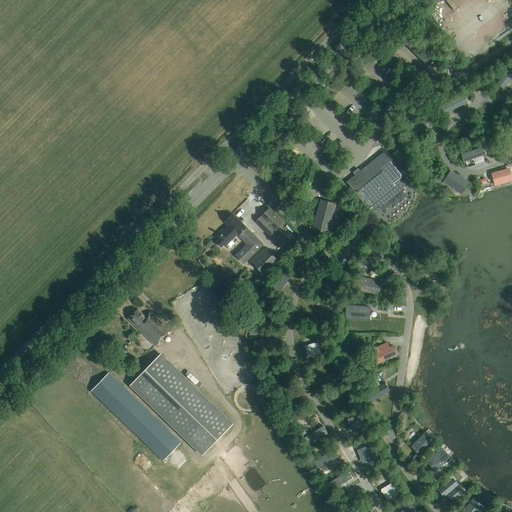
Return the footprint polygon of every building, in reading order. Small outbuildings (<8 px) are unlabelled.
[(511,66),(500,81),(506,86),(511,78),(511,66)] [(460,98),(442,107),(445,114),(463,105),(460,98)] [(424,130),(421,122),(408,126),(411,135),(424,130)] [(431,139),(425,140),(428,154),(434,153),(431,139)] [(486,155),(484,147),(461,154),(464,162),(486,155)] [(404,190),(397,181),(400,178),(401,176),(390,162),(392,160),(385,152),(348,183),(356,193),(372,214),(379,208),(382,212),(391,205),(389,203),(404,190)] [(511,181),(511,178),(509,168),(491,173),(495,187),(511,181)] [(469,183),(450,170),(442,182),(461,195),(469,183)] [(338,193),(336,202),(344,204),(347,195),(338,193)] [(336,222),(331,220),(336,204),(321,200),(313,230),(328,234),(328,233),(333,234),(336,222)] [(270,237),(284,223),(269,208),(255,222),(270,237)] [(263,245),(255,238),(232,214),(225,221),(230,227),(226,231),(223,230),(220,233),(222,235),(219,238),(226,245),(238,234),(248,243),(235,257),(244,265),(263,245)] [(251,263),(266,278),(270,275),(268,273),(279,263),(266,248),(251,263)] [(283,273),(271,291),(279,296),(290,278),(283,273)] [(341,281),(322,275),(318,288),(337,294),(341,281)] [(265,281),(260,276),(253,283),(258,288),(265,281)] [(382,282),(358,276),(354,290),(379,296),(382,282)] [(371,307),(346,305),(345,319),(370,321),(371,307)] [(147,317),(139,309),(129,320),(155,345),(170,330),(151,312),(147,317)] [(254,350),(278,347),(277,338),(253,341),(254,350)] [(305,346),(305,347),(306,347),(309,357),(308,357),(308,358),(322,354),(318,342),(305,346)] [(374,367),(397,354),(393,346),(369,358),(374,367)] [(232,424),(160,355),(131,385),(203,455),(232,424)] [(319,377),(337,368),(334,361),(315,370),(319,377)] [(91,392),(162,461),(180,443),(109,373),(91,392)] [(376,379),(373,373),(367,377),(370,383),(376,379)] [(385,384),(366,396),(370,403),(389,391),(385,384)] [(328,396),(332,404),(351,396),(347,388),(328,396)] [(361,414),(347,420),(352,431),(361,427),(359,423),(363,421),(361,414)] [(323,426),(303,439),(308,447),(328,434),(323,426)] [(306,434),(303,429),(297,433),(299,438),(306,434)] [(435,442),(425,432),(410,447),(417,453),(421,457),(435,442)] [(368,446),(357,451),(361,459),(372,455),(368,446)] [(450,457),(440,447),(425,462),(436,472),(450,457)] [(417,453),(413,458),(418,463),(422,458),(421,457),(417,453)] [(321,473),(342,461),(337,454),(316,465),(321,473)] [(352,479),(348,472),(328,483),(332,490),(352,479)] [(433,484),(428,479),(424,484),(428,488),(433,484)] [(444,498),(447,495),(453,502),(465,492),(459,485),(455,488),(448,481),(438,490),(444,498)] [(391,484),(390,484),(391,485),(382,490),(381,489),(381,490),(388,502),(398,496),(391,484)] [(479,511),(481,509),(470,501),(461,511),(479,511)] [(413,503),(397,511),(415,511),(417,511),(413,503)]
